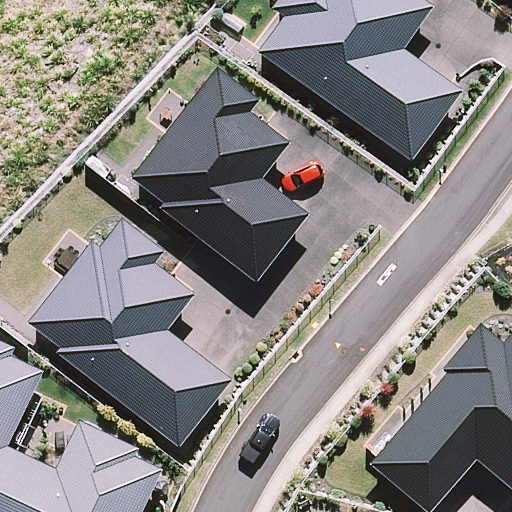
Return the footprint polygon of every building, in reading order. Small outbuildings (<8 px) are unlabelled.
[(290,18),(260,59),(412,167),(461,99),(389,47),(418,6),(409,0),(279,0),(275,7),(290,18)] [(506,42),(484,26),(451,71),(473,87),(506,42)] [(207,75),(121,179),(246,281),(297,219),(245,176),(279,134),(207,75)] [(104,212),(17,320),(169,442),(218,381),(154,331),(184,294),(141,259),(150,249),(104,212)] [(442,371),(367,462),(420,506),(468,449),(511,485),(511,326),(498,344),(474,325),(438,368),(442,371)] [(0,511),(139,511),(165,460),(69,413),(50,453),(0,428),(0,396),(17,362),(0,353),(0,511)]
